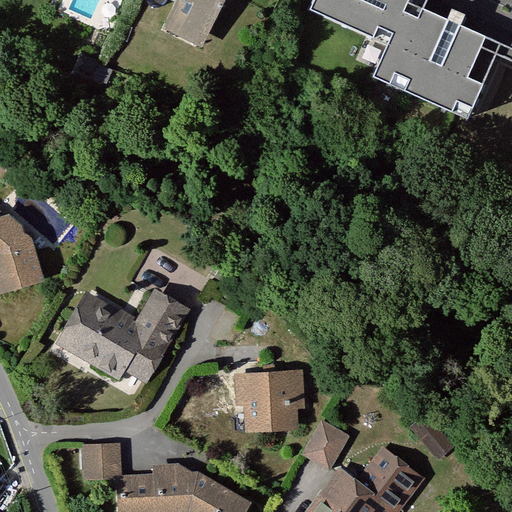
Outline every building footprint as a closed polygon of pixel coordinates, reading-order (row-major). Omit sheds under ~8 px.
[(209,37),(229,0),(178,0),(170,16),(209,37)] [(511,47),(418,11),(422,0),(312,0),(306,15),(379,44),(363,85),(463,125),(492,52),(511,59),(511,47)] [(34,231),(0,207),(0,290),(45,280),(34,231)] [(143,399),(199,300),(155,276),(135,310),(84,282),(47,346),(143,399)] [(259,348),(231,349),(236,432),(298,429),(295,371),(260,373),(259,348)] [(454,447),(428,416),(413,428),(439,460),(454,447)] [(348,436),(321,422),(303,455),(331,470),(348,436)] [(309,511),(384,511),(388,508),(392,511),(401,511),(427,478),(384,446),(357,483),(340,470),(309,511)] [(121,447),(84,447),(84,474),(121,474),(121,447)] [(249,511),(254,506),(193,468),(121,474),(122,511),(249,511)]
